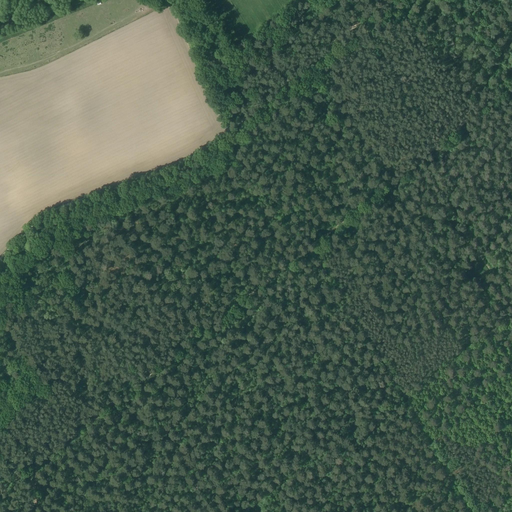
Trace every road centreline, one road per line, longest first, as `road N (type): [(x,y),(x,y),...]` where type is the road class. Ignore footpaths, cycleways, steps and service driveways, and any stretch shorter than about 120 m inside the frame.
road 1 (track): [(511,86),(55,450)]
road 2 (track): [(0,257),(46,212),(182,163),(392,0)]
road 3 (track): [(240,511),(401,393)]
road 4 (track): [(184,0),(171,8),(226,131)]
road 5 (track): [(511,314),(401,393)]
